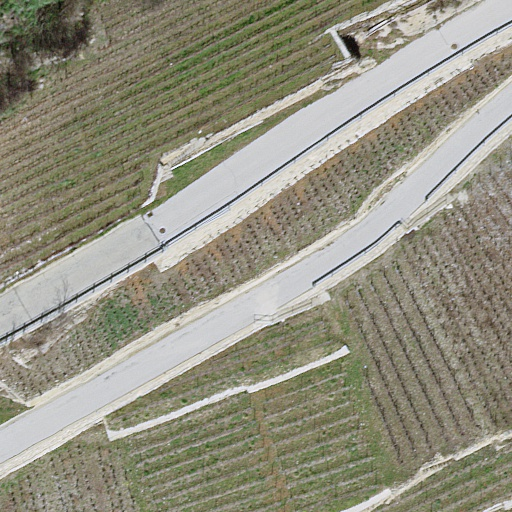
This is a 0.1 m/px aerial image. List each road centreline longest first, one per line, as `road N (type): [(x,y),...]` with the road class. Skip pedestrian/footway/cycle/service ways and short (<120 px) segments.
road 1 (track): [(0,459),(275,305),(410,214),(466,145),(511,110)]
road 2 (unclassified): [(0,317),(64,284),(348,99),(511,8)]
